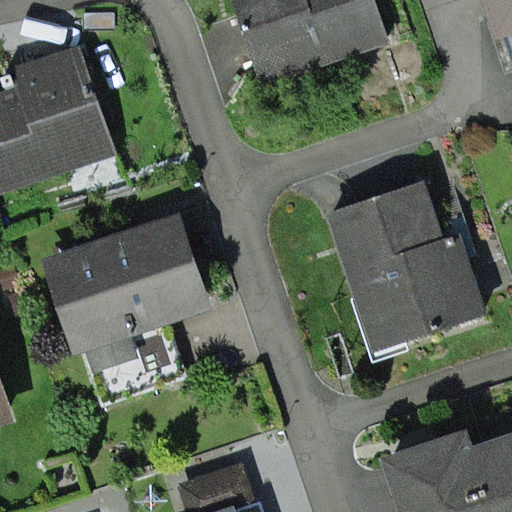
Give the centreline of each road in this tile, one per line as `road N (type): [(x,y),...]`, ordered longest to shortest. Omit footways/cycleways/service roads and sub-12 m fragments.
road 1 (residential): [(328,511),(164,0)]
road 2 (unknown): [(242,244),(451,118)]
road 3 (unknown): [(306,442),(511,361)]
